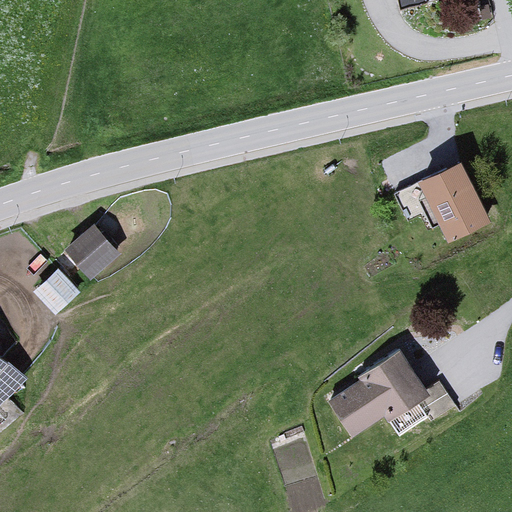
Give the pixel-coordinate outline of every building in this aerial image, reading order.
[(490,222),(462,161),(419,180),(447,242),(490,222)] [(120,252),(94,221),(62,248),(89,279),(120,252)] [(80,290),(58,267),(32,291),(54,314),(80,290)] [(426,391),(400,349),(325,396),(351,438),(426,391)] [(0,406),(27,378),(0,352),(0,406)]
